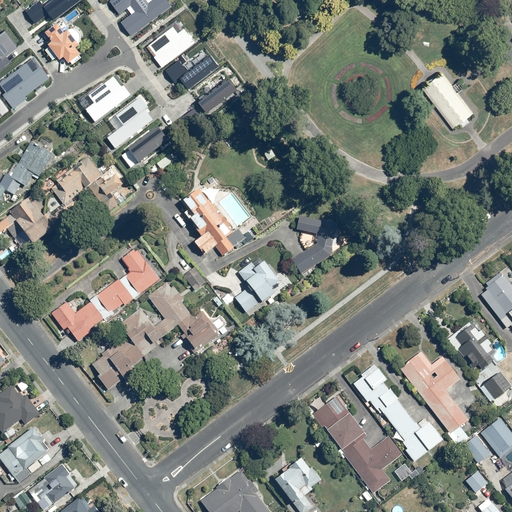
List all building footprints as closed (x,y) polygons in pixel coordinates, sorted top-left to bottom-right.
[(41,4),(38,0),(36,0),(24,9),(35,23),(48,13),(53,19),(78,0),(47,0),(42,4),(41,4)] [(109,0),(119,14),(130,5),(134,11),(120,22),(130,35),(171,5),(166,0),(109,0)] [(62,55),(67,62),(69,60),(72,64),(81,57),(78,52),(80,50),(75,44),(77,42),(78,42),(79,40),(79,39),(80,38),(80,36),(80,35),(80,33),(79,32),(78,30),(77,29),(76,28),(75,28),(73,27),(72,27),(70,27),(69,27),(68,28),(66,29),(64,30),(56,21),(45,30),(34,38),(41,47),(46,42),(48,45),(43,49),(52,60),(57,56),(58,57),(62,55)] [(177,33),(172,26),(146,47),(162,67),(194,42),(183,28),(177,33)] [(0,59),(6,55),(8,57),(20,48),(4,27),(0,29),(0,59)] [(165,70),(169,76),(174,83),(180,79),(187,88),(218,66),(209,53),(186,70),(178,60),(165,70)] [(2,94),(13,108),(26,98),(25,95),(49,77),(34,56),(14,71),(0,81),(0,84),(5,91),(2,94)] [(463,108),(432,67),(411,83),(442,124),(463,108)] [(202,89),(205,92),(196,99),(206,112),(236,88),(226,75),(224,77),(222,74),(202,89)] [(151,104),(142,93),(107,119),(116,130),(106,137),(115,149),(153,120),(145,108),(151,104)] [(0,115),(9,110),(0,97),(0,115)] [(167,141),(156,127),(155,126),(125,149),(126,150),(120,155),(130,169),(167,141)] [(9,177),(21,184),(26,187),(32,176),(37,179),(51,154),(30,142),(25,150),(21,148),(17,156),(21,158),(9,177)] [(102,175),(88,157),(49,188),(61,204),(63,206),(65,204),(72,198),(87,187),(99,202),(107,213),(119,204),(110,193),(123,183),(112,169),(102,176),(102,175)] [(21,184),(9,177),(4,174),(0,179),(0,198),(5,190),(14,196),(21,184)] [(216,210),(198,188),(182,201),(188,209),(184,213),(202,235),(194,242),(204,254),(215,246),(224,256),(246,238),(220,207),(216,210)] [(55,230),(43,215),(28,197),(8,213),(9,214),(0,221),(0,234),(1,236),(17,224),(33,243),(46,232),(49,236),(55,230)] [(43,215),(55,230),(81,209),(72,198),(65,204),(63,206),(61,204),(55,209),(53,207),(43,215)] [(326,219),(326,222),(299,217),(297,229),(320,234),(318,243),(292,260),(301,273),(329,255),(335,223),(335,221),(326,219)] [(119,281),(133,300),(160,279),(162,277),(151,262),(148,264),(136,248),(122,259),(131,271),(119,281)] [(235,299),(246,313),(273,293),(269,288),(278,281),(271,272),(273,271),(269,264),(266,266),(263,261),(255,267),(252,262),(238,273),(246,283),(232,294),(231,293),(222,299),(226,305),(235,299)] [(206,282),(195,267),(183,276),(195,291),(206,282)] [(511,286),(500,271),(484,283),(489,289),(481,295),(508,330),(511,326),(511,286)] [(104,319),(106,321),(115,314),(113,312),(113,311),(119,307),(121,309),(129,303),(133,300),(119,281),(117,279),(97,295),(93,290),(86,296),(91,302),(104,319)] [(129,367),(154,348),(151,345),(176,326),(194,350),(216,334),(226,326),(220,317),(212,323),(203,310),(193,317),(181,302),(184,300),(173,286),(171,288),(166,283),(148,297),(165,319),(154,327),(140,308),(120,323),(127,332),(125,334),(127,338),(122,342),(105,354),(92,364),(99,374),(97,376),(108,390),(124,378),(126,382),(136,375),(129,367)] [(66,327),(76,340),(78,342),(91,331),(90,330),(103,319),(103,320),(104,319),(91,302),(75,314),(66,302),(51,314),(63,329),(66,327)] [(455,323),(460,330),(448,339),(458,352),(469,343),(483,360),(491,371),(487,374),(502,393),(511,384),(511,358),(510,356),(509,357),(497,342),(492,346),(486,339),(466,314),(455,323)] [(413,393),(415,391),(416,390),(450,434),(449,434),(458,446),(468,438),(459,426),(467,420),(445,391),(459,379),(442,357),(431,365),(421,352),(399,370),(406,379),(404,381),(413,393)] [(369,401),(377,411),(379,410),(403,441),(402,442),(407,449),(405,451),(414,462),(443,439),(425,418),(416,425),(396,400),(397,399),(384,382),(387,380),(377,368),(365,378),(363,377),(353,385),(367,402),(369,401)] [(27,395),(24,397),(20,390),(16,393),(11,385),(0,392),(0,432),(1,435),(4,433),(8,439),(18,432),(14,426),(23,421),(25,425),(40,414),(27,395)] [(362,439),(367,436),(336,396),(313,414),(341,450),(340,451),(372,494),(390,480),(382,469),(401,454),(388,436),(370,450),(362,439)] [(496,462),(500,459),(511,449),(511,432),(500,417),(480,432),(497,455),(492,458),(496,462)] [(47,453),(37,440),(40,437),(33,427),(7,446),(8,448),(0,453),(0,464),(12,481),(16,479),(19,483),(31,474),(27,468),(47,453)] [(490,454),(475,435),(463,445),(478,463),(490,454)] [(299,511),(307,511),(313,507),(312,506),(304,496),(311,490),(310,488),(320,480),(312,469),(311,470),(301,457),(276,476),(283,485),(280,487),(299,511)] [(511,471),(503,479),(495,469),(490,462),(480,469),(497,492),(503,488),(511,499),(511,471)] [(406,487),(417,479),(421,475),(415,468),(411,472),(405,463),(394,471),(406,487)] [(77,486),(61,464),(13,499),(21,509),(35,499),(43,511),(77,486)] [(487,483),(476,470),(464,479),(475,493),(487,483)] [(269,511),(238,471),(199,501),(207,511),(269,511)] [(97,511),(93,505),(89,508),(80,496),(58,511),(97,511)] [(498,511),(491,503),(479,511),(498,511)]
